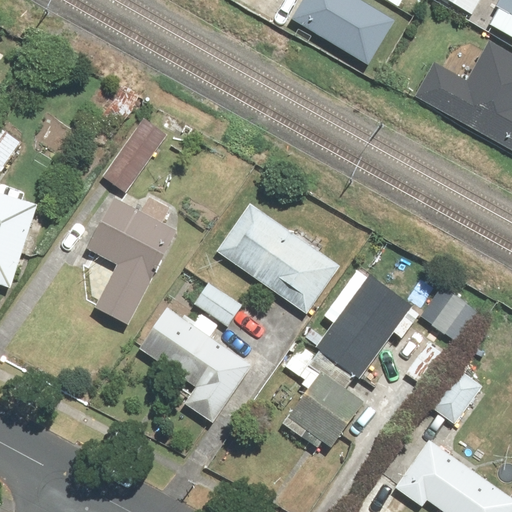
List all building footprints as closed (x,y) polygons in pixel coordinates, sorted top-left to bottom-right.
[(367,0),(307,0),(296,19),(371,65),(399,20),(367,0)] [(481,0),(445,0),(473,16),(481,0)] [(511,0),(505,0),(493,24),(511,34),(511,0)] [(436,63),(417,96),(511,148),(511,52),(492,41),(468,82),(436,63)] [(145,114),(104,172),(126,188),(167,130),(145,114)] [(0,124),(0,166),(20,140),(0,124)] [(0,282),(16,288),(42,204),(0,191),(0,282)] [(136,325),(181,228),(167,222),(174,206),(153,196),(146,212),(120,200),(95,253),(120,265),(100,308),(136,325)] [(255,202),(220,252),(310,314),(344,264),(255,202)] [(322,346),(325,349),(303,381),(314,388),(288,424),(322,448),(327,441),(336,447),(368,402),(349,389),(360,374),(365,377),(418,305),(374,274),(322,346)] [(244,304),(207,281),(193,304),(229,327),(244,304)] [(444,283),(422,310),(457,337),(478,310),(444,283)] [(256,365),(171,307),(143,347),(200,387),(188,404),(216,424),(256,365)] [(447,358),(430,344),(405,374),(422,389),(447,358)] [(460,368),(433,405),(454,420),(481,384),(460,368)] [(511,511),(511,494),(432,439),(398,488),(426,508),(432,500),(448,511),(511,511)]
